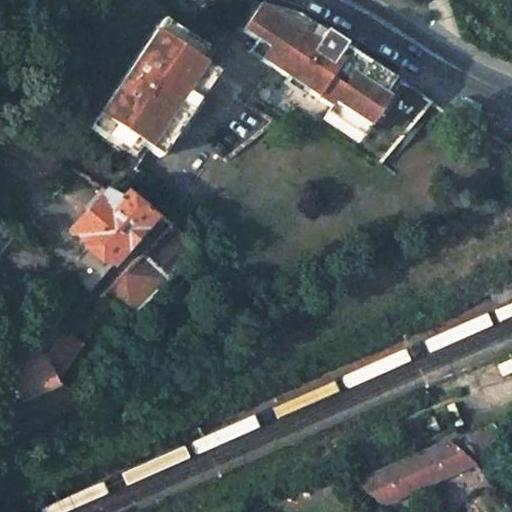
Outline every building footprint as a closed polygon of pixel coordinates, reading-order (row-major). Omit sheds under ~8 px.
[(393,78),(349,49),(319,29),(313,25),(297,15),(260,4),(241,30),(255,39),(267,47),(267,49),(260,59),(285,76),(288,72),(289,72),(306,84),(303,88),(303,89),(329,106),(332,101),(368,126),(372,119),(389,96),(383,93),(393,78)] [(173,123),(191,96),(197,101),(198,101),(216,74),(196,60),(181,49),(189,38),(162,20),(154,31),(99,114),(90,126),(117,144),(118,144),(126,132),(142,143),(134,155),(140,160),(149,147),(160,155),(161,155),(180,127),(173,123)] [(189,38),(181,49),(196,60),(205,48),(189,38)] [(260,59),(267,49),(267,47),(255,39),(247,51),(260,59)] [(282,82),(299,93),(300,92),(303,88),(306,84),(289,72),(288,72),(285,76),(282,82)] [(389,96),(398,82),(393,78),(383,93),(389,96)] [(188,123),(192,119),(195,114),(197,109),(197,105),(197,101),(191,96),(173,123),(180,127),(181,127),(184,126),(188,123)] [(368,126),(332,101),(329,106),(326,111),(361,135),(368,126)] [(142,143),(126,132),(118,144),(134,155),(142,143)] [(107,192),(74,230),(113,264),(155,216),(126,192),(120,199),(107,192)] [(173,225),(144,254),(170,279),(198,251),(187,239),(173,225)] [(142,252),(99,295),(111,304),(130,318),(170,279),(144,254),(142,252)] [(62,329),(45,352),(58,379),(82,345),(62,329)] [(438,411),(445,428),(451,425),(444,408),(438,411)] [(491,423),(455,437),(477,459),(502,441),(491,423)] [(403,451),(423,442),(416,426),(404,431),(405,433),(397,437),(403,451)] [(446,441),(355,482),(382,503),(470,464),(471,463),(468,459),(446,441)]
